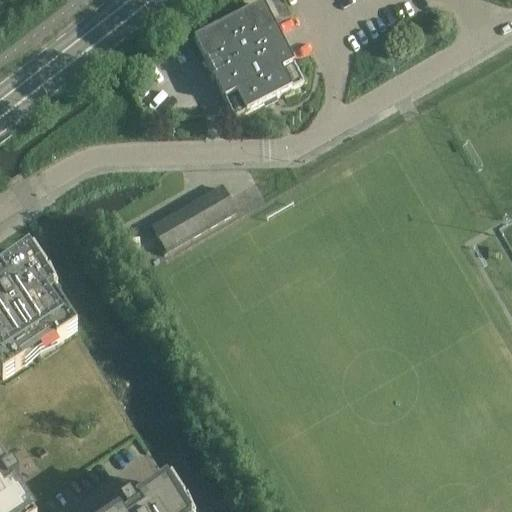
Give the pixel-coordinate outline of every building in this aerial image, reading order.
[(262,6),(192,42),(233,121),(302,86),(262,6)] [(150,230),(165,256),(235,216),(220,190),(150,230)] [(0,283),(0,376),(2,379),(3,381),(24,367),(20,362),(53,340),(57,345),(78,332),(53,294),(52,294),(42,279),(47,275),(34,254),(0,276),(0,277),(3,281),(0,283)] [(53,340),(20,362),(24,367),(3,381),(2,379),(0,379),(0,466),(0,467),(7,463),(19,482),(8,489),(10,492),(15,489),(29,511),(120,511),(130,506),(134,511),(138,511),(137,510),(171,488),(78,332),(57,345),(53,340)] [(0,511),(28,511),(14,490),(4,496),(2,493),(19,482),(15,478),(18,476),(18,475),(15,477),(6,463),(0,466),(0,511)] [(171,488),(137,510),(138,511),(134,511),(130,506),(120,511),(179,511),(185,508),(171,488)]
